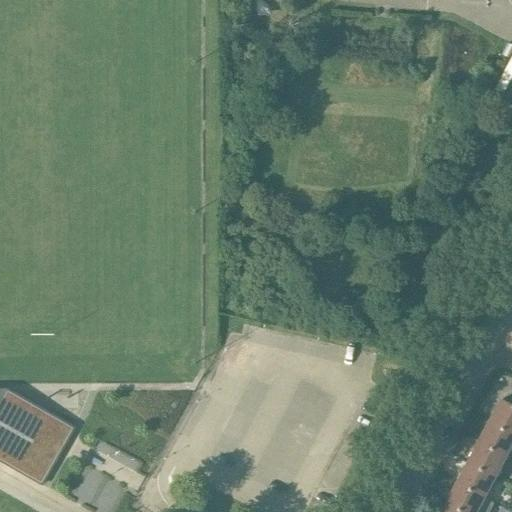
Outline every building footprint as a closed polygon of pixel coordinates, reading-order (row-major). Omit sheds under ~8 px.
[(0,460),(43,485),(75,427),(4,397),(0,397),(0,460)] [(511,406),(502,401),(490,423),(511,435),(511,406)] [(511,435),(490,423),(479,444),(506,458),(511,447),(511,435)] [(479,444),(468,464),(496,478),(506,458),(479,444)] [(485,498),(496,478),(468,464),(458,484),(485,498)] [(489,511),(494,503),(485,498),(458,484),(447,504),(461,511),(489,511)]
